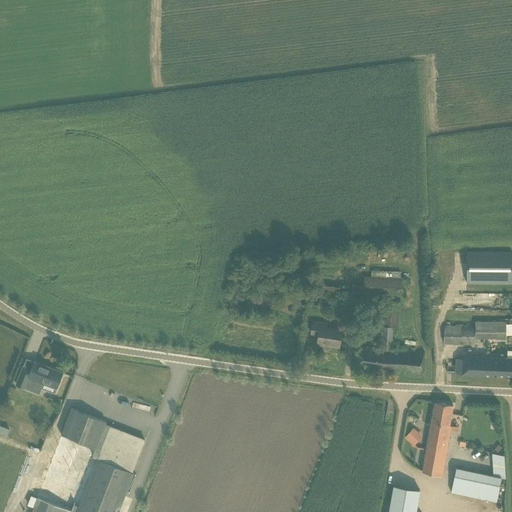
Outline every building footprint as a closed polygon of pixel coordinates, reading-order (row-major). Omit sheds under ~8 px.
[(467,284),(511,284),(511,273),(511,251),(467,251),(467,284)] [(317,284),(317,292),(400,297),(400,296),(401,286),(402,278),(401,278),(401,272),(381,270),(381,272),(379,272),(379,273),(372,272),(371,277),(364,276),(364,279),(355,279),(355,283),(355,285),(351,285),(351,287),(317,284)] [(357,356),(356,366),(398,371),(398,370),(404,371),(404,372),(422,374),(424,353),(414,352),(392,350),(393,328),(399,328),(401,304),(384,303),(382,329),(381,334),(382,334),(380,349),(358,348),(357,356)] [(366,307),(365,316),(378,318),(379,308),(366,307)] [(318,344),(326,345),(326,343),(339,345),(340,335),(341,331),(326,328),(327,323),(313,321),(313,324),(311,334),(319,335),(318,344)] [(444,343),(476,343),(476,338),(506,338),(506,322),(475,322),(475,329),(472,329),(472,326),(444,326),(444,343)] [(462,374),(511,376),(511,353),(508,354),(508,357),(463,355),(463,359),(456,359),(456,373),(462,374)] [(20,375),(16,385),(31,391),(34,385),(41,388),(44,383),(57,388),(59,382),(62,373),(41,364),(26,359),(23,366),(20,375)] [(423,474),(442,477),(450,426),(449,426),(453,405),(435,402),(433,412),(423,474)] [(117,511),(145,439),(109,426),(75,511),(117,511)] [(414,445),(423,435),(413,426),(404,437),(414,445)] [(0,511),(3,511),(27,442),(0,433),(0,511)] [(491,473),(456,467),(451,493),(497,501),(501,478),(503,478),(507,454),(495,452),(491,473)] [(392,485),(388,511),(416,511),(419,488),(392,485)]
